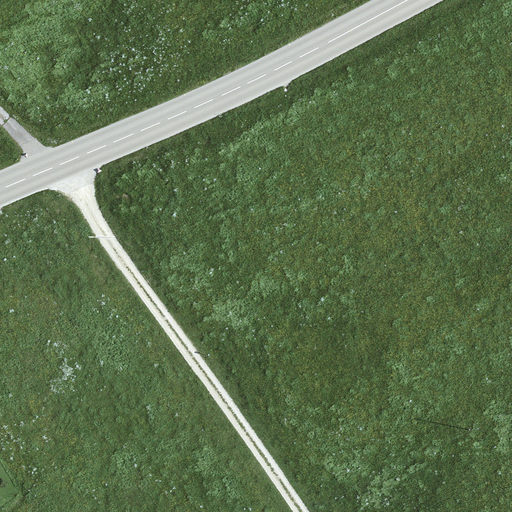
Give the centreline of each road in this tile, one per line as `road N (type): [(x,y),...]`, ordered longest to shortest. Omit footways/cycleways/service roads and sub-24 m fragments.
road 1 (tertiary): [(404,0),(237,87),(0,190)]
road 2 (track): [(305,511),(59,164)]
